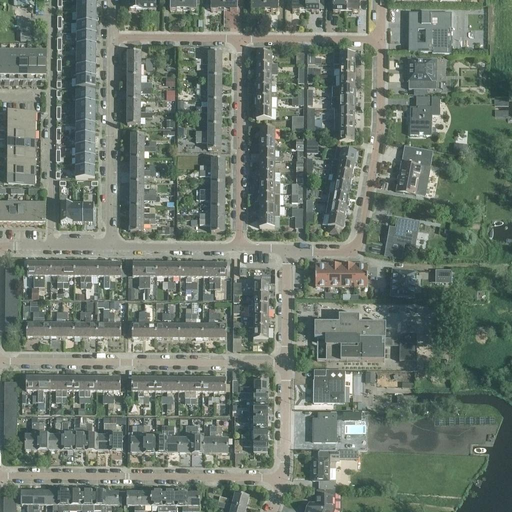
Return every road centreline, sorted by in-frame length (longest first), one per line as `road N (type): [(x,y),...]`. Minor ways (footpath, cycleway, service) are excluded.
road 1 (residential): [(0,361),(286,363)]
road 2 (residential): [(282,479),(0,476)]
road 3 (residential): [(287,249),(347,250),(359,240),(380,124),(380,40)]
road 4 (residential): [(111,37),(108,246)]
road 5 (residential): [(239,248),(241,40)]
road 6 (residential): [(380,40),(241,40)]
road 7 (residential): [(239,248),(108,246)]
road 8 (residential): [(241,40),(111,37)]
